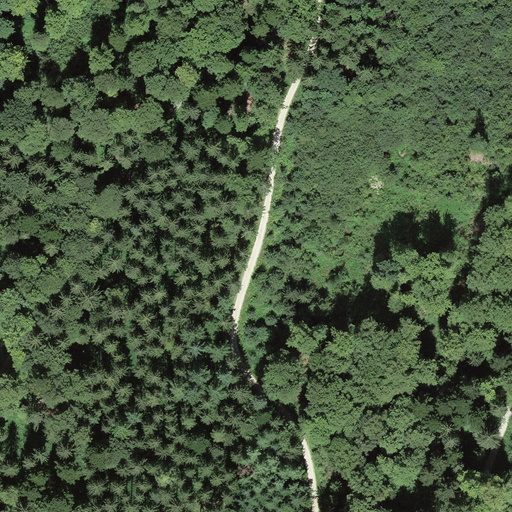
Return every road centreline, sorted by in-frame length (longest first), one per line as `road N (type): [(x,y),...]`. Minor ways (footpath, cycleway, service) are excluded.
road 1 (track): [(321,0),(309,59),(281,121),(263,233),(234,337),(239,367),(290,417),(302,441),(315,511)]
road 2 (track): [(0,379),(237,0)]
